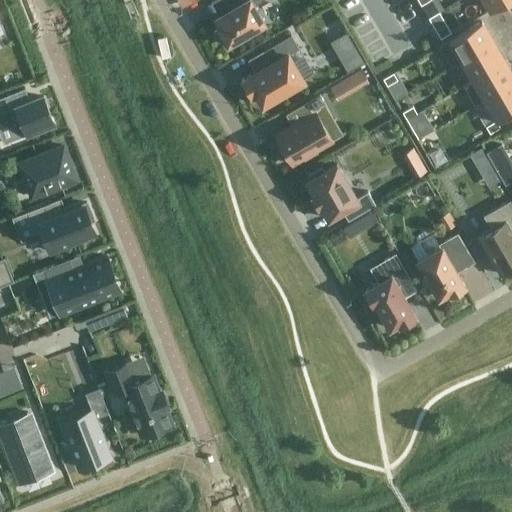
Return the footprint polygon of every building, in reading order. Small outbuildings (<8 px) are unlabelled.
[(214,32),(211,34),(217,45),(221,43),(223,47),(264,23),(254,5),(262,0),(227,0),(232,7),(211,19),(215,26),(212,28),(214,32)] [(483,0),(489,10),(505,0),(483,0)] [(462,61),(494,42),(481,21),(449,40),(462,61)] [(451,32),(447,25),(436,31),(440,38),(451,32)] [(270,63),(238,81),(247,96),(250,94),(258,107),(303,80),(287,54),(298,48),(290,35),(263,51),(270,63)] [(505,62),(494,42),(462,61),(473,80),(505,62)] [(511,84),(511,74),(505,62),(473,80),(484,100),(511,84)] [(383,78),(387,86),(397,79),(393,72),(383,78)] [(511,110),(511,84),(484,100),(496,120),(511,110)] [(53,123),(43,96),(30,101),(24,87),(0,96),(0,116),(5,115),(14,138),(53,123)] [(291,164),(332,140),(316,113),(326,106),(319,94),(298,106),(304,118),(274,135),(283,149),(280,151),(286,162),(289,161),(291,164)] [(402,112),(406,119),(417,113),(413,106),(402,112)] [(417,113),(406,119),(410,126),(421,120),(417,113)] [(62,146),(18,163),(31,196),(75,179),(62,146)] [(431,161),(435,169),(446,162),(442,155),(431,161)] [(375,204),(367,191),(356,198),(336,164),(323,171),(321,168),(307,176),(309,179),(306,181),(314,195),(310,197),(316,206),(319,204),(327,218),(341,210),(347,220),(375,204)] [(479,236),(501,274),(511,267),(511,205),(509,200),(482,215),(491,229),(479,236)] [(50,202),(25,212),(34,235),(42,232),(50,251),(94,234),(90,221),(94,220),(87,202),(55,215),(50,202)] [(417,261),(437,297),(448,291),(450,295),(463,287),(454,270),(460,267),(461,269),(473,262),(457,234),(440,244),(441,247),(417,261)] [(413,285),(395,254),(382,262),(390,275),(364,290),(372,304),(374,302),(389,328),(397,323),(398,325),(414,316),(401,293),(413,285)] [(31,273),(48,317),(118,290),(106,257),(73,269),(69,258),(31,273)] [(122,304),(103,312),(108,323),(126,316),(122,304)] [(126,364),(105,373),(113,393),(123,389),(141,435),(146,432),(148,436),(167,429),(165,425),(171,423),(165,407),(166,406),(165,403),(166,403),(166,402),(165,402),(162,394),(163,394),(163,393),(161,393),(160,390),(158,391),(152,375),(133,383),(126,364)] [(91,410),(61,421),(79,467),(103,457),(97,443),(103,440),(94,418),(108,413),(98,388),(84,393),(91,410)] [(30,415),(0,426),(0,433),(19,482),(21,481),(21,480),(49,469),(49,470),(52,469),(30,415)]
